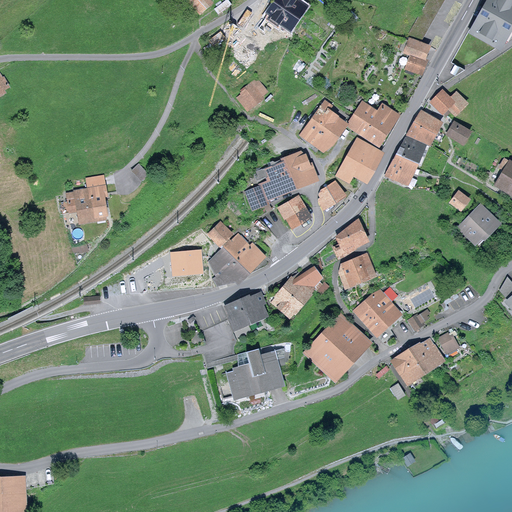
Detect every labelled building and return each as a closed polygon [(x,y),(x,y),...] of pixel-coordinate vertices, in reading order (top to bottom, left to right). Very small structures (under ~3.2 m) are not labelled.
[(189,0),(201,13),(210,4),(206,0),(189,0)] [(226,0),(225,0),(215,9),(219,14),(230,4),(226,0)] [(290,25),(301,8),(291,1),(291,0),(275,0),(265,15),(275,22),(278,17),(290,25)] [(511,19),(511,0),(490,0),(473,32),(497,46),(511,19)] [(427,46),(410,40),(405,53),(412,55),(422,59),(427,46)] [(425,60),(422,59),(412,55),(407,68),(420,74),(425,60)] [(266,91),(256,78),(244,88),(246,90),(237,98),(246,109),(260,97),(259,96),(266,91)] [(443,92),(437,97),(448,108),(443,112),(446,116),(451,111),(455,114),(466,103),(456,93),(450,99),(443,92)] [(433,102),(443,112),(448,108),(437,97),(433,102)] [(356,131),(377,145),(396,115),(384,108),(378,117),(360,105),(349,123),(357,129),(356,131)] [(322,106),(302,134),(322,149),(326,143),(330,145),(343,126),(342,125),(348,117),(332,106),(328,111),(322,106)] [(409,132),(427,142),(440,121),(426,113),(424,115),(420,113),(409,132)] [(455,125),(450,133),(463,141),(467,133),(455,125)] [(395,158),(414,167),(424,145),(405,136),(395,158)] [(356,149),(345,167),(365,179),(380,152),(369,146),(364,154),(356,149)] [(296,186),(314,179),(308,166),(311,164),(310,163),(307,161),(303,151),(302,151),(299,153),(298,150),(288,154),(289,156),(283,159),(289,174),(291,173),(296,186)] [(414,167),(395,158),(386,176),(405,185),(414,167)] [(270,196),(296,186),(291,173),(289,174),(283,159),(275,162),(273,161),(270,162),(271,165),(254,172),(257,180),(258,179),(261,187),(265,185),(270,196)] [(497,170),(503,173),(497,183),(511,191),(511,165),(508,164),(510,161),(505,159),(497,170)] [(133,171),(141,179),(147,174),(138,165),(133,171)] [(336,182),(327,188),(335,200),(344,195),(336,182)] [(61,202),(62,212),(78,211),(81,222),(97,220),(96,217),(106,215),(103,197),(107,196),(105,186),(67,194),(67,201),(61,202)] [(323,207),(335,200),(327,188),(321,192),(324,197),(318,200),(323,207)] [(453,201),(460,207),(466,200),(459,194),(453,201)] [(296,198),(282,206),(293,225),(307,217),(296,198)] [(482,206),(461,228),(473,239),(479,233),(483,237),(496,223),(488,216),(493,210),(490,207),(487,210),(482,206)] [(335,250),(339,258),(355,249),(353,244),(364,238),(356,221),(336,238),(340,247),(335,250)] [(221,223),(209,234),(222,248),(224,246),(230,241),(227,238),(231,234),(221,223)] [(230,241),(224,246),(236,262),(245,272),(262,256),(252,247),(251,248),(237,234),(230,241)] [(86,244),(72,248),(73,252),(79,251),(79,253),(88,251),(87,249),(86,244)] [(172,270),(204,268),(203,245),(171,247),(172,270)] [(224,246),(209,259),(213,267),(212,267),(220,280),(224,279),(226,282),(234,279),(237,277),(239,278),(245,272),(236,262),(224,246)] [(338,266),(346,286),(374,274),(366,255),(338,266)] [(275,302),(289,315),(315,287),(321,277),(318,272),(322,268),(319,257),(296,274),(275,302)] [(511,283),(506,278),(500,290),(511,304),(511,283)] [(314,293),(319,298),(329,286),(324,282),(314,293)] [(377,289),(354,310),(375,334),(399,312),(377,289)] [(227,308),(236,328),(264,316),(259,304),(264,302),(260,293),(235,304),(236,304),(227,308)] [(194,315),(201,329),(228,318),(224,307),(194,315)] [(419,322),(421,321),(426,317),(425,315),(428,313),(427,311),(424,313),(418,316),(417,315),(416,316),(409,320),(415,329),(421,325),(419,322)] [(338,359),(343,364),(360,347),(346,334),(350,329),(340,319),(309,352),(319,361),(325,356),(333,364),(338,359)] [(186,334),(191,348),(206,343),(201,329),(186,334)] [(448,352),(457,347),(450,334),(447,335),(447,334),(440,338),(448,352)] [(430,338),(410,350),(424,371),(443,358),(430,338)] [(227,372),(233,396),(237,395),(236,393),(268,384),(267,381),(281,377),(274,350),(260,354),(259,348),(246,352),(250,366),(227,372)] [(424,371),(410,350),(394,361),(407,382),(424,371)] [(398,384),(392,388),(398,399),(405,395),(398,384)] [(0,475),(0,510),(23,510),(22,474),(0,475)]
